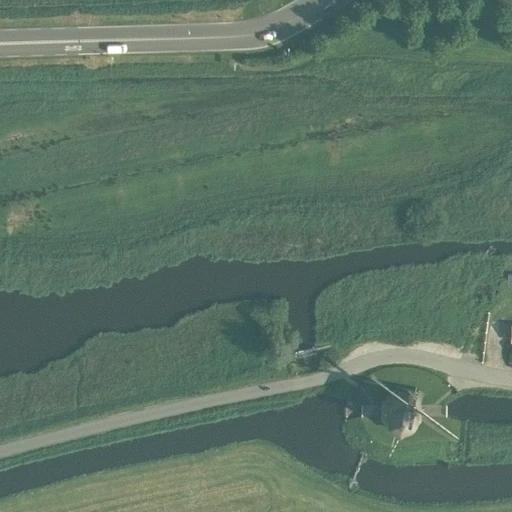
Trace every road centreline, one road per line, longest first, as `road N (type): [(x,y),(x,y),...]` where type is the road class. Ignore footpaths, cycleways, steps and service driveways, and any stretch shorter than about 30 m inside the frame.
road 1 (residential): [(0,448),(391,352),(511,376)]
road 2 (secondary): [(0,40),(238,34),(267,29),(320,0)]
